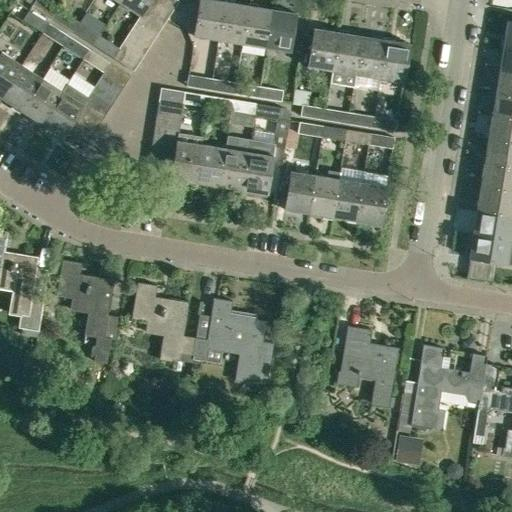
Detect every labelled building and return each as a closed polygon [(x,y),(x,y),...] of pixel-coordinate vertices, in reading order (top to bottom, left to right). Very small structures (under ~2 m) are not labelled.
[(34,0),(31,6),(51,19),(58,8),(45,0),(34,0)] [(120,0),(118,4),(139,17),(144,8),(154,15),(164,0),(120,0)] [(176,0),(164,0),(154,15),(165,23),(178,1),(176,0)] [(198,0),(193,37),(217,41),(223,1),(214,0),(198,0)] [(247,5),(223,1),(217,41),(240,45),(247,5)] [(240,45),(265,49),(271,9),(247,5),(240,45)] [(51,19),(71,32),(78,21),(58,8),(51,19)] [(144,8),(139,17),(138,18),(159,32),(165,23),(154,15),(144,8)] [(296,13),(271,9),(265,49),(289,53),(296,13)] [(48,24),(28,11),(22,19),(42,32),(48,24)] [(132,27),(153,41),(159,32),(138,18),(132,27)] [(511,46),(511,20),(507,20),(503,45),(511,46)] [(89,28),(78,21),(71,32),(91,45),(98,34),(89,28)] [(42,32),(62,45),(68,36),(48,24),(42,32)] [(146,51),(153,41),(132,27),(125,38),(146,51)] [(331,71),(338,32),(313,28),(306,67),(331,71)] [(355,75),(362,36),(338,32),(331,71),(329,83),(353,87),(355,75)] [(91,45),(112,58),(119,48),(98,34),(91,45)] [(88,49),(68,36),(62,45),(82,58),(88,49)] [(385,39),(362,36),(355,75),(378,79),(385,39)] [(125,38),(119,48),(140,61),(146,51),(125,38)] [(409,43),(385,39),(378,79),(403,83),(409,43)] [(511,70),(511,46),(503,45),(499,68),(511,70)] [(133,72),(140,61),(119,48),(112,58),(133,72)] [(82,58),(103,72),(109,63),(88,49),(82,58)] [(0,53),(0,97),(21,65),(1,52),(0,53)] [(102,73),(123,86),(130,76),(109,63),(103,72),(102,73)] [(41,78),(21,65),(0,97),(20,111),(41,78)] [(511,70),(499,68),(495,92),(511,94),(511,70)] [(117,96),(123,86),(102,73),(96,83),(117,96)] [(209,90),(211,79),(187,75),(185,86),(209,90)] [(20,111),(40,124),(65,85),(56,79),(52,85),(41,78),(20,111)] [(235,83),(211,79),(209,90),(233,94),(235,83)] [(77,113),(83,103),(87,97),(66,83),(65,85),(40,124),(61,137),(64,133),(70,123),(77,113)] [(117,96),(96,83),(89,93),(110,107),(117,96)] [(256,98),(258,87),(235,83),(233,94),(256,98)] [(282,91),(258,87),(256,98),(280,102),(282,91)] [(160,88),(158,100),(183,105),(183,103),(185,92),(160,88)] [(208,96),(185,92),(183,103),(206,107),(208,96)] [(511,119),(511,94),(495,92),(491,116),(511,119)] [(104,116),(110,107),(89,93),(87,97),(83,103),(104,116)] [(208,96),(206,107),(229,111),(231,100),(208,96)] [(156,112),(181,116),(183,105),(158,100),(156,112)] [(256,104),(231,100),(229,111),(254,115),(256,104)] [(97,126),(104,116),(83,103),(77,113),(97,126)] [(280,108),(256,104),(254,115),(278,118),(280,108)] [(302,104),(300,115),(323,119),(325,108),(302,104)] [(325,108),(323,119),(347,123),(349,112),(325,108)] [(156,112),(154,124),(179,128),(181,116),(156,112)] [(370,127),(372,116),(349,112),(347,123),(370,127)] [(97,126),(77,113),(70,123),(91,136),(97,126)] [(395,131),(397,120),(372,116),(370,127),(395,131)] [(511,119),(491,116),(488,140),(511,143),(511,119)] [(288,121),(277,119),(274,133),(286,135),(288,121)] [(322,125),(299,121),(298,133),(321,137),(322,125)] [(84,146),(91,136),(70,123),(64,133),(84,146)] [(154,124),(153,135),(177,139),(178,132),(179,128),(154,124)] [(322,125),(321,137),(344,141),(346,129),(322,125)] [(346,129),(344,141),(367,144),(369,133),(346,129)] [(177,140),(175,151),(173,163),(171,175),(170,180),(194,184),(200,144),(202,136),(178,132),(177,139),(177,140)] [(394,137),(369,133),(367,144),(392,148),(394,137)] [(175,151),(177,140),(177,139),(153,135),(151,147),(175,151)] [(511,168),(511,143),(488,140),(484,164),(511,168)] [(194,184),(217,188),(223,148),(200,144),(194,184)] [(266,195),(272,155),(274,146),(264,144),(263,154),(248,152),(242,191),(266,195)] [(151,147),(149,159),(173,163),(175,151),(151,147)] [(217,188),(242,191),(248,152),(223,148),(217,188)] [(171,175),(173,163),(149,159),(147,171),(171,175)] [(480,187),(511,192),(511,168),(484,164),(480,187)] [(283,211),(308,215),(314,174),(289,170),(283,211)] [(331,218),(338,178),(339,172),(326,170),(325,176),(314,174),(308,215),(331,218)] [(331,218),(355,222),(361,182),(338,178),(331,218)] [(386,185),(361,182),(355,222),(380,226),(386,185)] [(511,216),(511,192),(480,187),(476,211),(511,216)] [(511,236),(511,216),(476,211),(472,235),(511,241),(511,236)] [(44,294),(33,292),(39,256),(5,251),(9,231),(0,229),(0,287),(13,290),(10,313),(21,315),(19,327),(38,330),(40,318),(44,294)] [(507,265),(511,241),(472,235),(468,259),(507,265)] [(56,296),(73,298),(71,309),(88,312),(85,335),(96,337),(95,344),(91,347),(89,359),(107,362),(111,340),(115,340),(119,316),(108,314),(113,278),(81,272),(82,262),(62,259),(56,296)] [(180,360),(184,335),(189,301),(156,295),(158,284),(137,281),(131,319),(148,321),(146,332),(164,334),(161,357),(180,360)] [(254,383),(266,385),(269,366),(270,366),(273,342),(263,341),(266,321),(229,315),(231,300),(213,298),(211,316),(199,315),(193,355),(206,357),(207,347),(240,352),(236,380),(254,383)] [(389,407),(397,356),(399,348),(368,343),(370,330),(348,326),(338,385),(358,388),(360,378),(375,380),(371,404),(389,407)] [(445,349),(423,345),(410,425),(432,428),(431,430),(441,432),(445,408),(439,407),(442,391),(463,395),(468,401),(478,403),(480,403),(487,364),(486,364),(487,356),(472,354),(470,373),(441,368),(445,349)] [(173,360),(172,369),(180,370),(181,362),(173,360)] [(499,366),(487,364),(480,403),(478,403),(473,434),(482,435),(486,412),(493,408),(511,411),(511,428),(509,428),(505,452),(511,453),(511,388),(496,386),(499,366)] [(250,432),(237,424),(229,438),(231,440),(230,443),(241,449),(250,432)] [(384,447),(390,447),(392,442),(389,438),(383,438),(382,444),(384,447)] [(445,466),(445,472),(450,477),(456,477),(461,472),(461,467),(456,462),(450,462),(445,466)]
